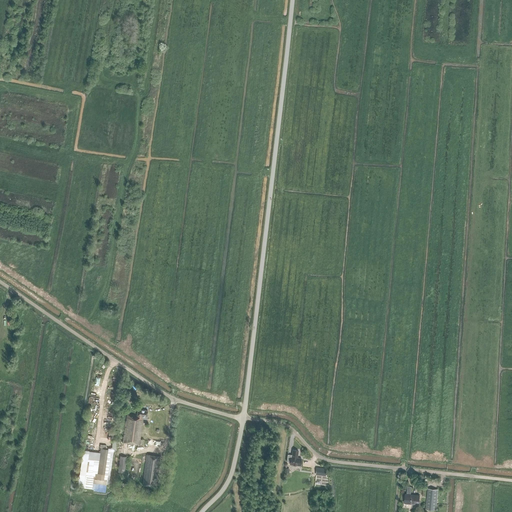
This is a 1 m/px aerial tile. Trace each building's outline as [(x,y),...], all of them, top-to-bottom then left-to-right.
[(143,446),(144,440),(140,439),(143,419),(146,419),(148,411),(138,409),(137,415),(127,414),(123,443),(143,446)] [(100,448),(97,473),(104,474),(108,449),(100,448)] [(301,459),(297,458),(298,451),(292,450),(292,457),(291,457),(290,465),(296,465),(296,466),(300,466),(301,459)] [(160,457),(146,455),(142,485),(156,487),(160,457)] [(126,457),(120,456),(118,472),(124,473),(126,457)] [(419,496),(410,495),(411,487),(407,487),(407,494),(405,494),(404,503),(414,504),(414,507),(418,507),(419,496)] [(436,510),(438,490),(428,489),(426,510),(436,510)]
